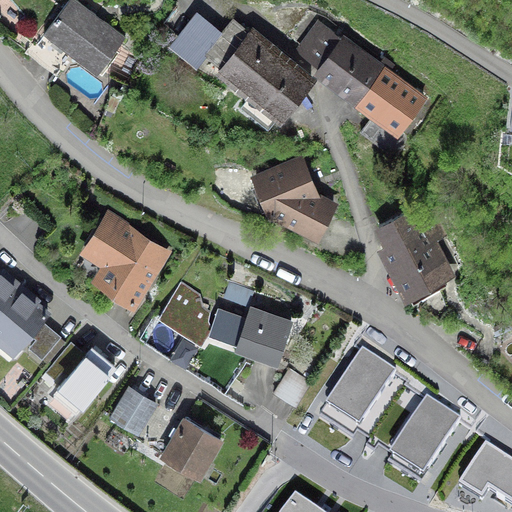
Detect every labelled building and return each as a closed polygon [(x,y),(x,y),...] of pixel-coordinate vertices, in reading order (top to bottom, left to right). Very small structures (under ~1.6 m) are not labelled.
[(95,75),(123,37),(73,0),(67,0),(30,51),(56,71),(68,55),(95,75)] [(215,39),(203,53),(222,69),(220,71),(277,117),(308,79),(251,34),(249,35),(231,20),(215,39)] [(315,70),(356,101),(386,62),(382,59),(376,66),(319,23),(297,52),(315,70)] [(390,66),(386,62),(356,101),(373,114),(358,132),(392,158),(407,139),(398,133),(422,101),(385,73),(390,66)] [(314,197),(303,169),(299,160),(254,179),(269,216),(272,214),(315,237),(331,205),(314,197)] [(429,243),(439,238),(444,235),(431,221),(413,231),(404,213),(377,226),(386,244),(381,246),(411,303),(444,285),(440,277),(446,274),(429,243)] [(131,303),(163,253),(107,216),(83,252),(117,273),(108,288),(131,303)] [(0,307),(15,289),(0,275),(0,307)] [(196,341),(204,329),(208,311),(197,306),(194,295),(178,285),(166,302),(167,303),(142,343),(167,359),(183,333),(196,341)] [(0,338),(14,350),(45,314),(15,289),(0,307),(0,338)] [(210,332),(236,341),(245,316),(219,307),(210,332)] [(256,353),(275,360),(288,323),(248,308),(245,316),(236,341),(257,349),(256,353)] [(112,367),(90,348),(55,389),(77,408),(112,367)] [(322,414),(355,435),(395,371),(361,350),(322,414)] [(271,394),(293,408),(309,383),(287,369),(271,394)] [(135,433),(153,403),(128,388),(110,418),(135,433)] [(461,418),(427,397),(388,457),(422,479),(461,418)] [(217,441),(183,420),(162,456),(197,476),(217,441)] [(511,461),(485,445),(461,486),(482,499),(488,490),(511,505),(511,461)] [(320,511),(294,494),(282,511),(320,511)]
